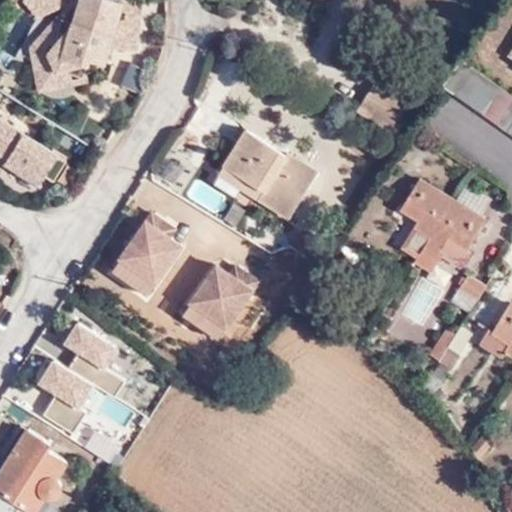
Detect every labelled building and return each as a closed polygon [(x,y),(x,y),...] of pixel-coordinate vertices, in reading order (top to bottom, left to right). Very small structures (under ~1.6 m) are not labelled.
[(61,49),(89,59),(90,52),(105,57),(123,0),(77,0),(73,14),(61,49)] [(86,69),(89,59),(61,49),(73,14),(63,11),(50,58),(86,69)] [(511,42),(503,61),(511,65),(511,42)] [(438,85),(511,132),(511,97),(455,60),(438,85)] [(421,93),(386,68),(362,102),(398,128),(421,93)] [(264,189),(296,208),(325,160),(326,158),(289,136),(287,140),(252,120),(230,156),(270,179),(264,189)] [(224,165),(264,189),(270,179),(230,156),(224,165)] [(452,230),(469,241),(487,213),(425,173),(407,201),(424,214),(419,221),(447,239),(452,230)] [(154,300),(184,231),(134,209),(104,278),(154,300)] [(421,249),(432,235),(419,225),(408,240),(421,249)] [(475,245),(469,241),(452,230),(447,239),(444,244),(465,259),(475,245)] [(213,253),(175,314),(217,340),(255,279),(213,253)] [(475,268),(484,277),(494,266),(485,256),(475,268)] [(487,280),(484,277),(475,268),(471,265),(460,279),(476,294),(487,280)] [(402,315),(426,325),(443,285),(420,275),(402,315)] [(511,305),(498,326),(509,335),(510,334),(511,336),(511,341),(509,346),(511,348),(511,305)] [(104,362),(119,336),(76,311),(60,337),(82,350),(75,362),(52,348),(36,374),(57,386),(43,409),(73,427),(99,384),(114,393),(125,374),(104,362)] [(464,347),(475,331),(461,321),(450,337),(464,347)] [(439,354),(450,363),(452,364),(462,349),(449,340),(439,354)] [(419,383),(429,391),(450,363),(439,354),(419,383)] [(21,442),(39,416),(33,413),(15,438),(21,442)] [(15,453),(0,474),(0,493),(18,506),(30,491),(41,499),(56,479),(62,477),(68,471),(64,463),(76,449),(58,435),(59,432),(39,416),(21,442),(15,453)] [(0,462),(0,474),(15,453),(9,448),(0,462)]
